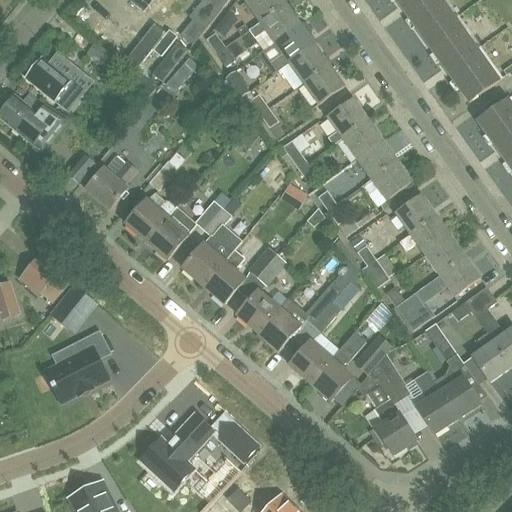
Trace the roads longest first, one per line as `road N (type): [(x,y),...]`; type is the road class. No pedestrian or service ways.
road 1 (residential): [(339,0),(511,243)]
road 2 (residential): [(390,503),(196,333)]
road 3 (residential): [(196,333),(146,396),(105,429),(0,472)]
road 4 (residential): [(196,333),(26,191)]
road 5 (residential): [(390,503),(511,431)]
